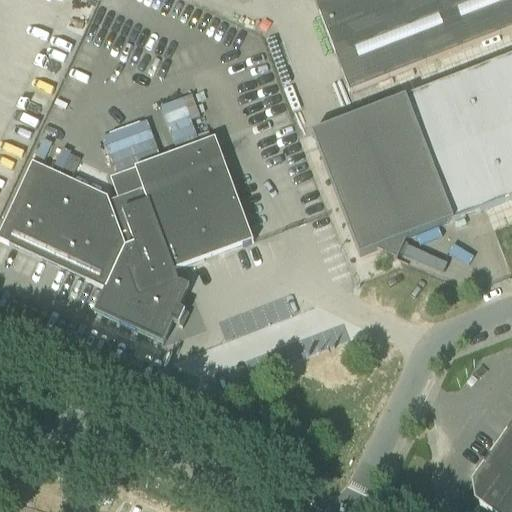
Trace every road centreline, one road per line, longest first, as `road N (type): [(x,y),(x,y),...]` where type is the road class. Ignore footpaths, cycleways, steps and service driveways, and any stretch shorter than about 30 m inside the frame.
road 1 (tertiary): [(271,511),(0,394)]
road 2 (unclassified): [(349,511),(424,356),(450,332),(511,308)]
